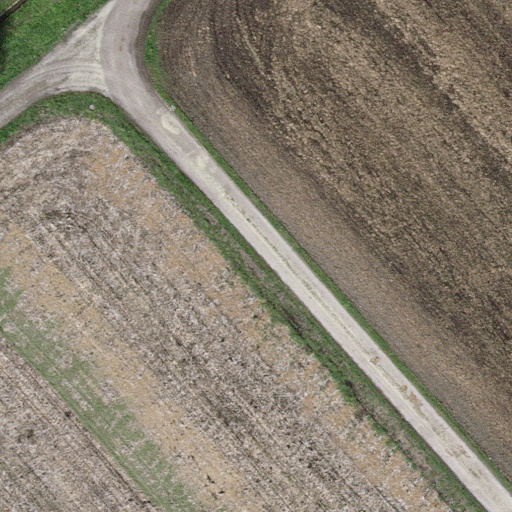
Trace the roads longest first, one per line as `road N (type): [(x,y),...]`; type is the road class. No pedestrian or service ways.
road 1 (track): [(84,33),(505,511)]
road 2 (track): [(125,0),(0,104)]
